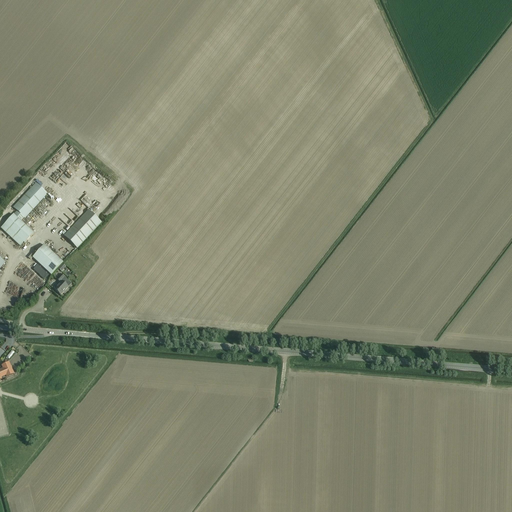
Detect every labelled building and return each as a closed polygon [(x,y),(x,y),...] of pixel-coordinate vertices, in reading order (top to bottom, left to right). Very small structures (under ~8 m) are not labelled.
[(14,215),(11,217),(1,228),(20,246),(23,243),(24,244),(34,233),(21,221),(24,218),(25,218),(47,194),(40,187),(36,183),(13,208),(17,211),(14,215)] [(106,206),(100,212),(104,215),(109,209),(106,206)] [(88,210),(64,237),(77,249),(102,223),(97,219),(88,210)] [(33,253),(28,258),(30,260),(33,258),(51,275),(58,268),(63,263),(45,245),(35,255),(33,253)] [(66,267),(63,263),(58,268),(61,272),(66,267)] [(37,265),(33,270),(44,279),(48,275),(37,265)] [(54,289),(60,295),(68,287),(61,280),(64,277),(62,275),(57,280),(60,283),(54,289)] [(0,380),(2,379),(1,377),(6,375),(7,377),(14,374),(9,362),(1,365),(3,368),(0,369),(0,380)]
